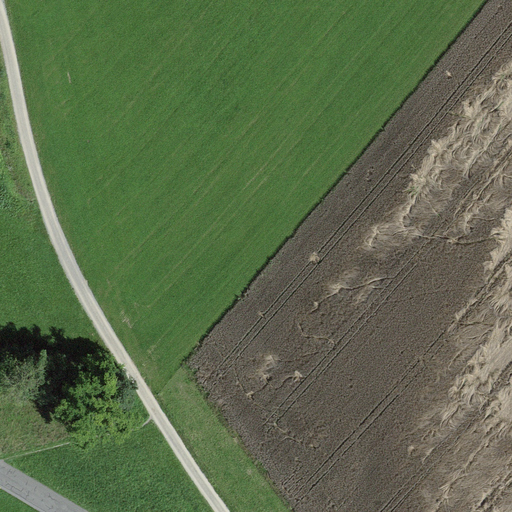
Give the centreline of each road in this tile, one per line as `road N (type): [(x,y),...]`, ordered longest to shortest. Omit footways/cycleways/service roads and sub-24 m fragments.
road 1 (track): [(0,7),(35,178),(61,249),(142,394)]
road 2 (track): [(142,394),(220,511)]
